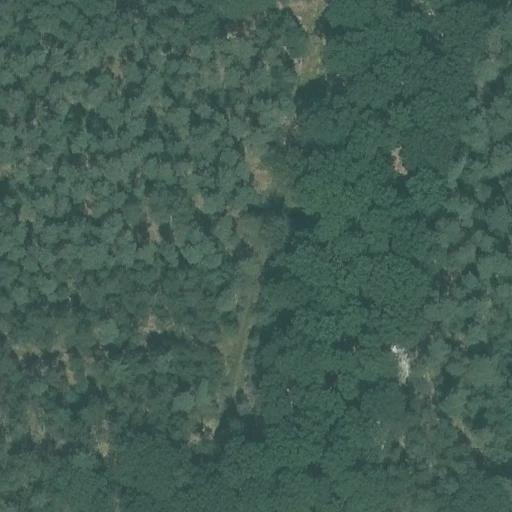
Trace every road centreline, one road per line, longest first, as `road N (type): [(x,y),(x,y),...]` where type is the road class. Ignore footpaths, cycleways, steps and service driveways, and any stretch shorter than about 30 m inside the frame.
road 1 (track): [(476,0),(394,361)]
road 2 (track): [(394,361),(461,447),(494,511)]
road 3 (track): [(394,361),(361,511)]
